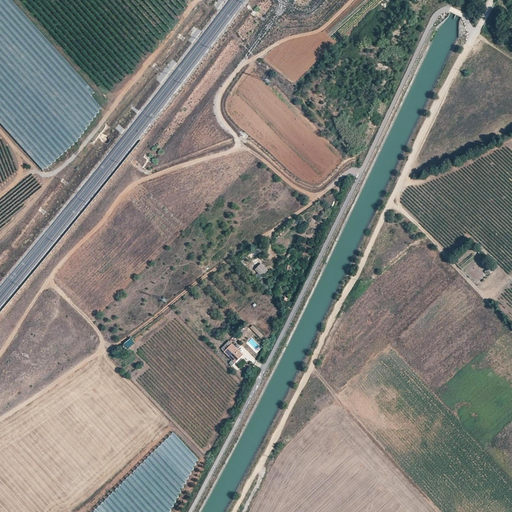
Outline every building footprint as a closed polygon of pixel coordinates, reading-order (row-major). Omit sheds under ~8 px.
[(266,262),(262,257),(251,262),(252,263),(249,266),(262,282),(267,279),(266,278),(271,275),(268,270),(263,273),(259,269),(258,270),(256,268),(266,262)] [(260,338),(264,336),(252,325),(249,328),(260,338)] [(238,340),(245,332),(241,328),(233,335),(238,340)] [(134,344),(130,339),(124,343),(127,348),(134,344)] [(234,363),(243,354),(231,343),(228,340),(220,348),(230,359),(234,363)]
